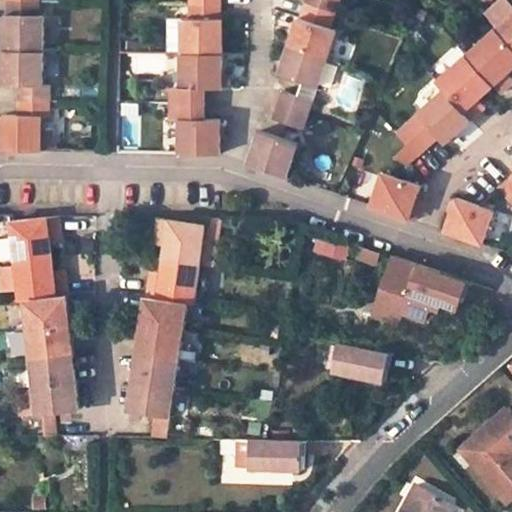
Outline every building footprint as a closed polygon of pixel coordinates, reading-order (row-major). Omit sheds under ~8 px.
[(46,50),(46,16),(42,16),(42,1),(10,0),(10,15),(7,15),(6,49),(46,50)] [(310,0),(309,3),(340,13),(344,0),(310,0)] [(192,2),(192,17),(187,17),(187,18),(186,52),(225,52),(226,17),(224,17),(224,2),(192,2)] [(331,57),(341,29),(335,27),(340,13),(309,3),(305,17),(303,16),(294,44),(331,57)] [(511,17),(501,28),(511,39),(511,17)] [(169,18),(168,51),(186,52),(187,18),(169,18)] [(504,91),(511,84),(511,75),(510,72),(511,70),(511,39),(501,28),(471,55),(497,83),(504,91)] [(294,44),(284,73),(322,86),(331,57),(294,44)] [(52,101),(51,86),(46,86),(46,50),(6,49),(5,86),(20,86),(20,100),(52,101)] [(210,102),(210,87),(224,87),(225,52),(186,52),(185,87),(177,87),(177,102),(210,102)] [(475,117),(486,108),(479,100),(484,95),(497,83),(471,55),(442,81),(448,87),(475,117)] [(432,145),(443,135),(448,142),(475,117),(448,87),(411,121),(432,145)] [(312,114),(316,102),(285,92),(281,104),(312,114)] [(491,103),(484,95),(479,100),(486,108),(491,103)] [(45,123),(45,116),(52,117),(52,101),(20,100),(21,116),(5,115),(5,149),(45,150),(45,147),(45,123)] [(222,152),(223,117),(210,117),(210,102),(177,102),(176,117),(185,117),(184,152),(222,152)] [(281,104),(276,119),(307,129),(312,114),(281,104)] [(175,120),(164,121),(166,146),(176,145),(175,120)] [(420,154),(432,145),(411,121),(399,131),(420,154)] [(63,147),(63,123),(45,123),(45,147),(63,147)] [(292,175),(302,143),(264,131),(253,162),(292,175)] [(423,183),(399,174),(386,171),(374,202),(412,215),(420,194),(423,183)] [(425,195),(420,194),(412,215),(417,216),(425,195)] [(449,227),(488,240),(498,209),(460,195),(449,227)] [(56,256),(66,255),(64,240),(53,241),(52,231),(51,217),(14,220),(18,260),(56,256)] [(201,265),(207,225),(172,219),(162,218),(160,233),(170,234),(168,246),(166,259),(201,265)] [(207,225),(201,265),(217,267),(225,219),(208,219),(207,225)] [(63,230),(52,231),(53,241),(64,240),(63,230)] [(168,246),(170,234),(160,233),(158,245),(168,246)] [(333,246),(316,241),(313,253),(329,258),(333,246)] [(378,251),(362,245),(358,256),(375,261),(378,251)] [(33,300),(70,296),(68,280),(58,281),(57,270),(56,256),(18,260),(22,301),(33,300)] [(393,256),(377,302),(400,311),(424,319),(427,309),(431,300),(442,305),(457,310),(468,282),(393,256)] [(164,272),(163,284),(152,282),(150,297),(185,302),(195,304),(201,265),(166,259),(164,272)] [(67,269),(57,270),(58,281),(68,280),(67,269)] [(154,270),(152,282),(163,284),(164,272),(154,270)] [(36,328),(73,324),(70,296),(33,300),(36,328)] [(181,330),(185,302),(150,297),(146,325),(181,330)] [(442,305),(431,300),(427,309),(439,314),(442,305)] [(400,311),(377,302),(373,315),(396,323),(400,311)] [(36,328),(17,330),(19,358),(39,356),(76,352),(73,324),(36,328)] [(141,354),(177,359),(181,330),(146,325),(141,354)] [(338,342),(333,372),(385,382),(391,352),(338,342)] [(39,356),(42,384),(79,380),(76,352),(39,356)] [(172,386),(177,359),(141,354),(137,381),(172,386)] [(44,413),(82,409),(79,380),(42,384),(44,413)] [(137,381),(133,410),(168,416),(172,386),(137,381)] [(511,410),(510,408),(462,451),(502,497),(511,488),(511,410)] [(238,439),(238,469),(303,471),(303,440),(238,439)] [(451,511),(455,505),(416,485),(400,511),(451,511)] [(508,504),(511,500),(511,488),(502,497),(508,504)]
